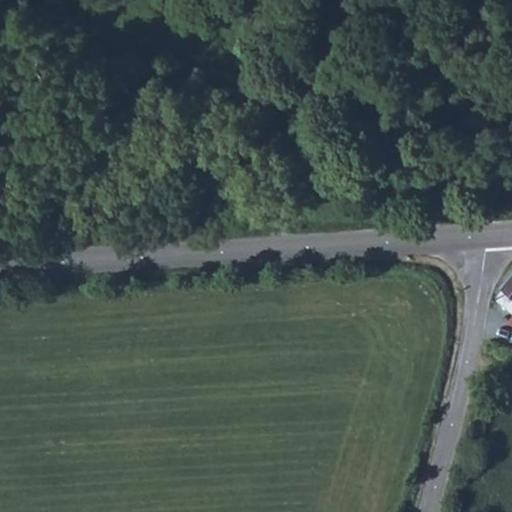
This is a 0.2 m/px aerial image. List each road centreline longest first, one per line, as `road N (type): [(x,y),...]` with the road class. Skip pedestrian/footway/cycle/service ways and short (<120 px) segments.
road 1 (tertiary): [(0,265),(486,237)]
road 2 (unclassified): [(486,237),(428,511)]
